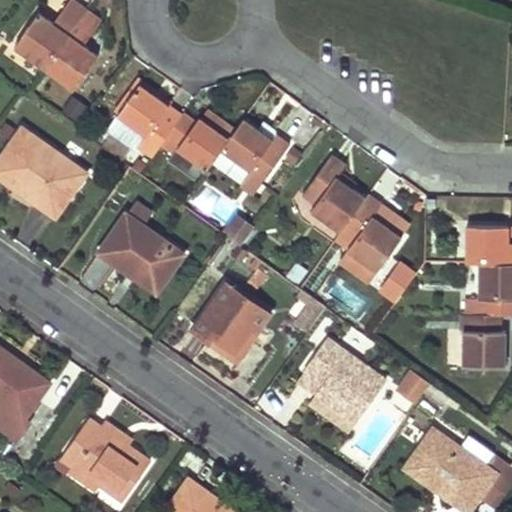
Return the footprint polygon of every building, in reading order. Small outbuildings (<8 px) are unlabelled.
[(16,47),(45,69),(87,10),(73,0),(71,0),(54,24),(40,14),(16,47)] [(87,10),(45,69),(75,89),(98,56),(83,45),(101,20),(87,10)] [(161,145),(180,119),(175,115),(167,110),(170,105),(140,85),(118,115),(147,135),(149,136),(161,145)] [(209,112),(202,121),(229,140),(235,130),(209,112)] [(180,119),(161,145),(174,154),(179,148),(208,169),(222,149),(229,140),(202,121),(200,120),(197,123),(184,113),(180,119)] [(235,130),(229,140),(222,149),(253,171),(254,170),(265,178),(289,145),(277,136),(274,140),(244,119),(235,130)] [(23,130),(0,161),(0,176),(36,203),(42,194),(48,199),(43,207),(56,216),(85,173),(57,154),(23,130)] [(312,210),(342,231),(365,198),(364,197),(353,189),(337,178),(341,172),(346,165),(332,156),(304,195),(317,205),(312,210)] [(265,178),(254,170),(253,171),(249,176),(261,184),(265,178)] [(341,172),(337,178),(353,189),(356,183),(341,172)] [(42,194),(36,203),(43,207),(48,199),(42,194)] [(365,198),(342,231),(340,234),(354,244),(350,249),(351,250),(377,270),(378,269),(401,237),(373,216),(382,204),(369,194),(365,198)] [(126,215),(100,252),(129,272),(131,268),(159,286),(181,254),(126,215)] [(480,262),(511,262),(511,243),(509,244),(509,227),(468,226),(467,262),(480,262)] [(377,270),(351,250),(344,260),(370,279),(377,270)] [(472,300),(471,314),(502,315),(511,315),(511,262),(480,262),(480,300),(472,300)] [(131,268),(129,272),(156,291),(159,286),(131,268)] [(314,277),(309,285),(318,291),(324,284),(314,277)] [(226,282),(193,329),(209,340),(213,335),(236,351),(246,336),(252,326),(258,330),(270,313),(226,282)] [(310,306),(320,313),(325,307),(306,294),(301,300),(310,306)] [(310,328),(320,313),(310,306),(299,321),(310,328)] [(471,314),(462,315),(462,330),(464,331),(464,366),(506,367),(507,332),(501,332),(502,315),(471,314)] [(213,335),(209,340),(238,360),(258,330),(252,326),(246,336),(236,351),(213,335)] [(333,344),(327,340),(305,370),(324,384),(318,394),(357,421),(386,381),(333,344)] [(49,383),(0,348),(0,403),(3,406),(0,408),(0,429),(16,441),(30,422),(24,419),(49,383)] [(431,382),(412,369),(399,388),(417,401),(431,382)] [(449,396),(431,382),(427,388),(446,401),(449,396)] [(90,420),(63,458),(76,468),(98,483),(123,500),(150,462),(124,444),(103,429),(90,420)] [(108,423),(103,429),(124,444),(129,438),(108,423)] [(491,502),(497,506),(511,484),(511,468),(494,455),(486,466),(433,429),(406,468),(468,511),(481,494),(485,489),(489,492),(491,502)] [(98,483),(76,468),(72,474),(94,489),(98,483)] [(232,511),(189,482),(167,511),(232,511)] [(485,489),(481,494),(491,502),(489,492),(485,489)]
